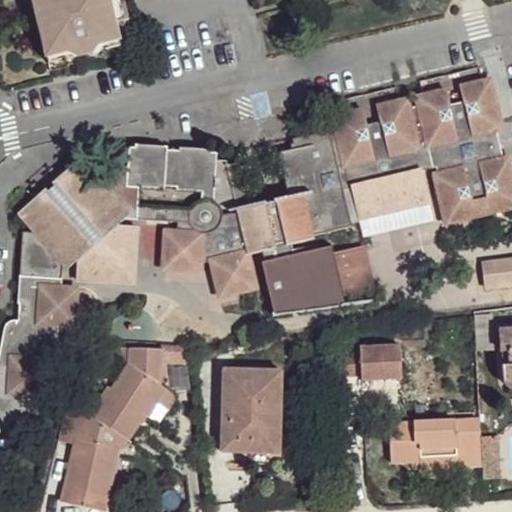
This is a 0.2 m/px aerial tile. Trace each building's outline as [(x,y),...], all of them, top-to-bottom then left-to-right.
[(32,0),(47,64),(110,50),(109,48),(113,47),(110,39),(123,35),(115,0),(32,0)] [(487,79),(484,64),(424,77),(427,92),(450,87),(455,105),(464,102),(462,84),(487,79)] [(108,164),(91,144),(70,159),(74,164),(49,181),(47,177),(23,196),(37,216),(28,219),(19,286),(23,288),(23,304),(16,305),(11,309),(0,359),(0,384),(12,405),(24,397),(39,397),(40,378),(49,378),(50,373),(54,372),(56,346),(53,345),(55,329),(68,329),(71,318),(82,319),(85,289),(82,288),(82,282),(73,282),(75,262),(80,264),(92,253),(136,215),(142,209),(176,214),(175,222),(170,222),(169,227),(166,228),(164,258),(167,259),(167,264),(194,267),(195,264),(202,263),(204,259),(215,257),(217,263),(215,263),(221,293),(225,292),(227,296),(252,291),(251,284),(255,283),(250,251),(262,248),(264,262),(263,262),(274,315),(344,300),(333,245),(295,254),(292,238),(352,224),(346,197),(342,197),(340,186),(355,183),(421,169),(436,166),(439,177),(442,177),(443,181),(440,182),(447,214),(451,214),(452,218),(478,212),(475,198),(485,195),(490,211),(511,206),(511,169),(510,160),(506,160),(497,123),(502,121),(493,82),(488,82),(487,79),(462,84),(464,102),(455,105),(450,87),(427,92),(427,94),(421,97),(421,103),(414,104),(411,98),(409,99),(407,95),(382,100),(384,116),(374,119),(371,105),(347,109),(344,110),(344,115),(343,116),(344,127),(330,130),(328,123),(292,131),(292,137),(289,137),(290,143),(279,145),(281,152),(285,151),(287,157),(283,158),(289,189),(255,197),(244,153),(233,156),(232,152),(226,151),(225,146),(192,143),(192,147),(180,145),(179,141),(148,139),(141,142),(139,153),(110,154),(108,164)] [(407,95),(404,82),(344,95),(347,109),(371,105),(374,119),(384,116),(382,100),(407,95)] [(429,204),(421,169),(355,183),(363,218),(429,204)] [(150,276),(155,218),(136,215),(92,253),(91,272),(150,276)] [(511,289),(511,260),(481,264),(485,293),(511,289)] [(511,322),(502,323),(503,351),(509,351),(510,361),(504,362),(505,382),(509,388),(511,388),(511,322)] [(360,354),(340,355),(341,377),(361,376),(361,380),(401,378),(400,346),(359,348),(360,354)] [(163,384),(163,353),(137,351),(135,364),(119,388),(113,384),(95,411),(106,420),(127,435),(144,412),(148,415),(170,389),(163,384)] [(282,439),(286,374),(228,371),(223,454),(252,456),(252,447),(281,448),(282,439)] [(109,504),(121,446),(100,440),(106,420),(95,411),(94,409),(67,405),(61,437),(78,441),(67,497),(109,504)] [(477,464),(474,419),(455,421),(458,465),(477,464)] [(458,465),(455,421),(389,424),(391,460),(421,460),(421,467),(458,465)] [(501,474),(499,433),(481,434),(483,476),(501,474)] [(289,439),(282,439),(281,448),(252,447),(252,456),(252,466),(287,465),(289,439)]
